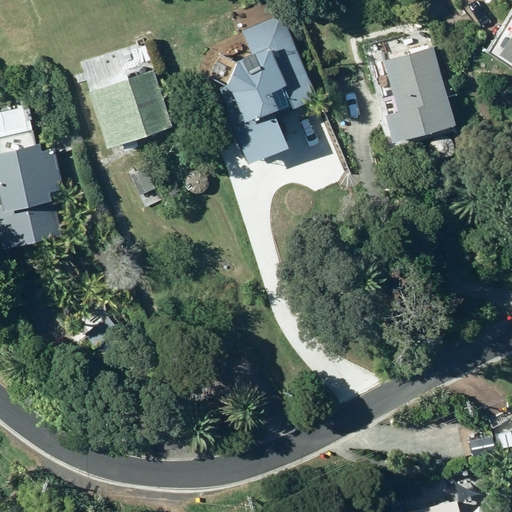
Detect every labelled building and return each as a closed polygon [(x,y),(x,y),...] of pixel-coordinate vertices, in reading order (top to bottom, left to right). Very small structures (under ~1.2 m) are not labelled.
[(215,93),(245,168),(285,152),(272,117),(315,101),(282,16),(241,32),(251,58),(233,66),(218,57),(206,78),(224,89),(215,93)] [(511,31),(495,58),(511,69),(511,31)] [(453,128),(432,49),(382,62),(397,115),(382,119),(389,145),(453,128)] [(86,95),(105,151),(171,128),(156,86),(166,83),(162,69),(127,80),(125,75),(109,80),(112,86),(86,95)] [(51,132),(59,156),(75,150),(67,126),(51,132)] [(62,192),(54,152),(39,155),(38,148),(33,149),(30,133),(0,138),(0,250),(59,239),(52,202),(48,203),(47,195),(62,192)] [(131,348),(108,318),(83,336),(107,367),(131,348)] [(484,470),(499,466),(494,446),(479,450),(484,470)] [(457,511),(454,501),(414,511),(457,511)]
